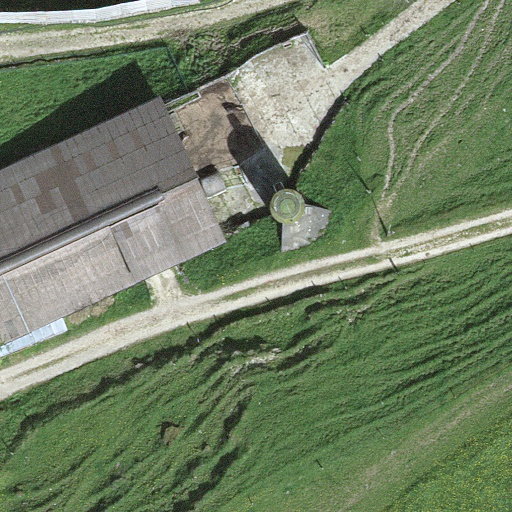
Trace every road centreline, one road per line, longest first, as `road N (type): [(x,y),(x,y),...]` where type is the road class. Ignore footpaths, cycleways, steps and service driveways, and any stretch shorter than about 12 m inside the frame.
road 1 (track): [(0,371),(242,295),(511,224)]
road 2 (track): [(0,45),(76,42),(253,0)]
road 3 (track): [(436,0),(318,96)]
